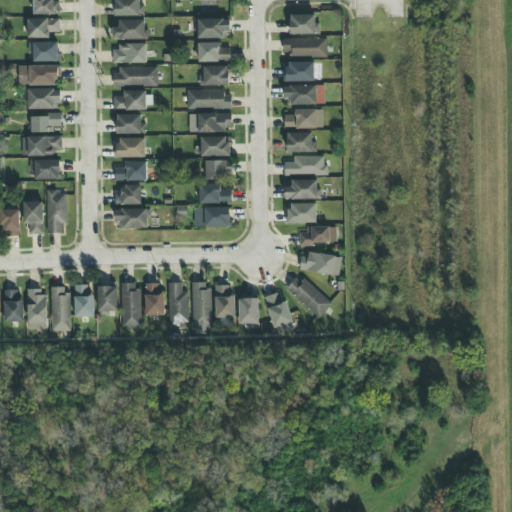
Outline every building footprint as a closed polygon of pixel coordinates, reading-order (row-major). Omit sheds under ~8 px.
[(32,0),(33,15),(60,15),(59,0),(32,0)] [(114,0),(115,17),(143,16),(142,0),(114,0)] [(290,35),(319,35),(318,15),(290,16),(290,35)] [(28,39),(49,38),(49,33),(60,33),(60,19),(27,19),(28,39)] [(196,39),(229,39),(229,20),(196,20),(196,39)] [(144,40),(144,21),(119,21),(119,27),(112,28),(112,40),(144,40)] [(327,39),(282,39),(282,57),(327,57),(327,39)] [(33,62),(58,62),(58,43),(29,42),(28,54),(33,54),(33,62)] [(198,61),(229,61),(230,48),(219,48),(219,43),(198,43),(198,61)] [(147,63),(146,45),(112,46),(113,64),(147,63)] [(314,62),(285,62),(285,81),(314,82),(314,62)] [(57,66),(18,66),(19,86),(58,86),(57,66)] [(228,86),(228,67),(201,66),(201,86),(228,86)] [(115,68),(115,87),(157,86),(157,67),(115,68)] [(283,86),(283,104),(323,105),(323,86),(283,86)] [(27,110),(60,109),(60,90),(27,91),(27,110)] [(186,91),(187,109),(231,108),(231,90),(186,91)] [(149,91),(124,92),(124,97),(114,97),(114,111),(149,111),(149,91)] [(283,115),(283,129),(322,128),(322,109),(294,110),(294,115),(283,115)] [(189,132),(231,131),(231,113),(188,114),(189,132)] [(30,133),(52,132),(52,127),(61,126),(60,114),(30,115),(30,133)] [(116,134),(145,134),(145,115),(116,115),(116,134)] [(314,132),(284,133),(284,153),(314,152),(314,132)] [(21,137),(21,155),(61,155),(61,136),(21,137)] [(200,157),(228,156),(228,137),(200,137),(200,157)] [(144,138),(115,138),(115,158),(144,157),(144,138)] [(293,157),(293,162),(284,162),(283,175),(327,176),(327,158),(293,157)] [(34,180),(60,179),(60,160),(29,160),(29,171),(34,171),(34,180)] [(146,162),(124,162),(124,167),(114,167),(115,181),(146,181),(146,162)] [(284,200),(319,199),(318,180),(291,180),(291,187),(284,187),(284,200)] [(231,189),(220,189),(220,184),(199,184),(199,203),(230,203),(231,189)] [(141,204),(140,187),(114,187),(115,205),(141,204)] [(66,194),(57,194),(57,190),(46,190),(46,233),(61,233),(61,224),(65,224),(66,194)] [(42,202),(22,202),(23,225),(28,224),(28,235),(43,234),(42,202)] [(316,203),(286,204),(287,223),(316,223),(316,203)] [(229,207),(193,208),(193,227),(229,227),(229,207)] [(146,228),(146,209),(116,209),(116,229),(146,228)] [(19,210),(2,210),(1,236),(19,237),(19,210)] [(337,244),(336,226),(306,227),(306,233),(299,233),(299,245),(337,244)] [(300,270),(338,277),(341,258),(304,251),(300,270)] [(331,304),(303,278),(299,283),(294,278),(285,288),(318,319),(331,304)] [(209,282),(191,283),(192,333),(210,332),(209,282)] [(120,283),(121,327),(140,327),(139,283),(120,283)] [(187,292),(181,292),(181,283),(168,283),(168,325),(187,325),(187,292)] [(145,316),(164,316),(163,293),(158,293),(158,284),(144,284),(145,316)] [(93,295),(90,295),(90,285),(74,285),(74,318),(94,317),(93,295)] [(234,318),(234,295),(228,295),(228,285),(214,285),(215,318),(234,318)] [(68,332),(69,287),(51,287),(50,331),(68,332)] [(98,316),(108,316),(108,312),(117,311),(116,287),(97,287),(98,316)] [(46,329),(45,289),(27,289),(27,330),(46,329)] [(4,322),(23,322),(23,300),(17,300),(17,290),(3,290),(4,322)] [(264,297),(273,328),(292,322),(285,301),(280,302),(277,293),(264,297)] [(258,298),(238,298),(239,324),(258,324),(258,298)]
